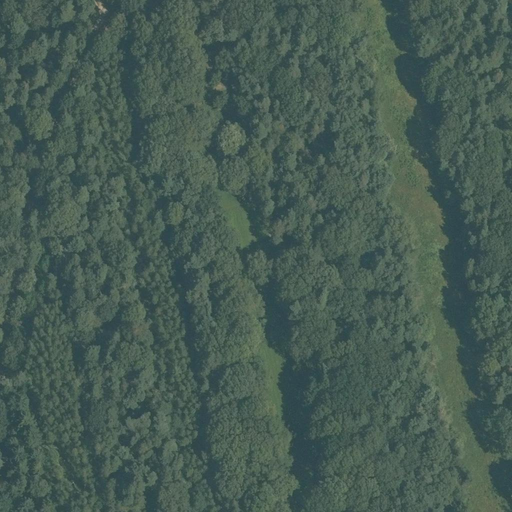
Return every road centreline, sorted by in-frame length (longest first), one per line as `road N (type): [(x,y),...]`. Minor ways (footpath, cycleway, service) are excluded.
road 1 (unclassified): [(0,369),(54,123),(75,69),(122,0)]
road 2 (track): [(102,28),(226,0)]
